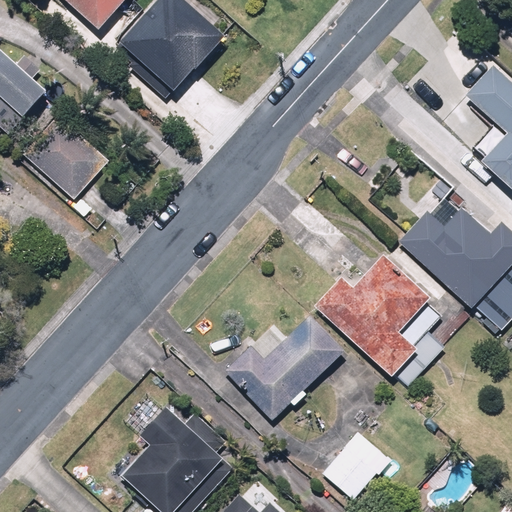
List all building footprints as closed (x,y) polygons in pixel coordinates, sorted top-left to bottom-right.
[(35,0),(37,2),(38,0),(51,0),(91,36),(123,0),(35,0)] [(154,0),(117,41),(130,53),(123,60),(165,97),(222,33),(184,0),(154,0)] [(0,64),(0,135),(35,97),(0,64)] [(511,93),(487,70),(438,121),(469,149),(486,131),(497,141),(471,170),(500,197),(508,188),(511,191),(511,93)] [(55,115),(16,155),(67,204),(106,163),(55,115)] [(491,234),(462,208),(445,227),(427,211),(400,241),(501,331),(511,319),(511,266),(511,264),(511,230),(502,222),(491,234)] [(379,261),(376,264),(347,294),(337,283),(308,312),(382,385),(391,376),(405,390),(443,352),(426,336),(440,322),(379,261)] [(285,342),(266,328),(221,377),(236,391),(239,387),(251,398),(240,410),(262,431),(283,408),(289,414),(302,400),(297,396),(335,356),(301,325),(285,342)] [(166,406),(139,435),(149,445),(120,476),(158,511),(190,511),(232,467),(216,452),(226,442),(194,413),(185,423),(166,406)] [(386,467),(353,437),(316,479),(346,504),(369,478),(373,482),(386,467)] [(259,511),(248,511),(234,498),(221,511),(270,511),(265,506),(259,511)]
